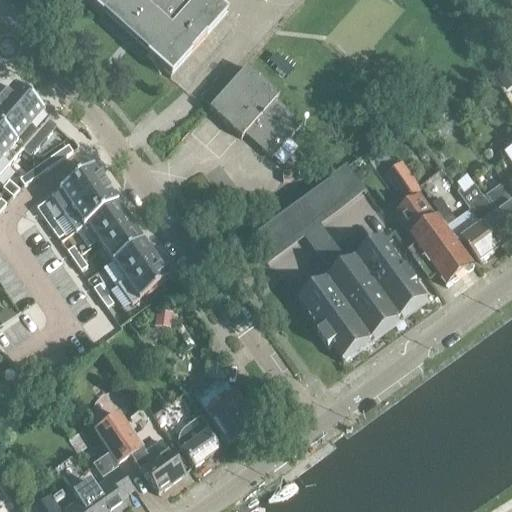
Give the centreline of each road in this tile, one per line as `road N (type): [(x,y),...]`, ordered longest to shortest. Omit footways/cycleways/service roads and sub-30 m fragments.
road 1 (residential): [(316,425),(121,150),(11,40)]
road 2 (residential): [(316,425),(511,279)]
road 3 (residential): [(190,511),(316,425)]
